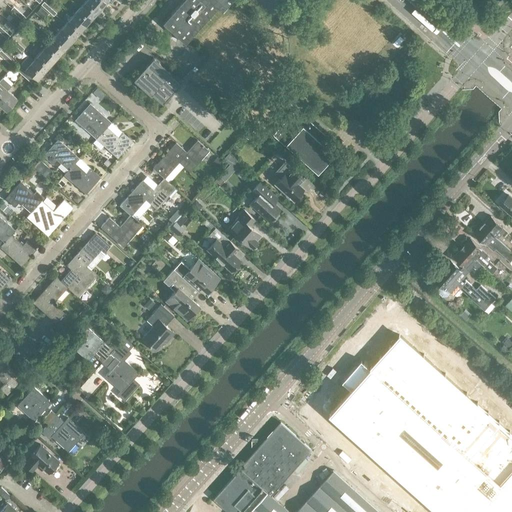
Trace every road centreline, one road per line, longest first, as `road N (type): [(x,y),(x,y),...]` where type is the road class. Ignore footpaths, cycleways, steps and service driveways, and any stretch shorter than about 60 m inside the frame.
road 1 (tertiary): [(168,511),(511,122)]
road 2 (residential): [(68,511),(378,167)]
road 3 (residential): [(0,309),(155,131),(85,64)]
road 4 (unclassified): [(378,167),(476,59)]
